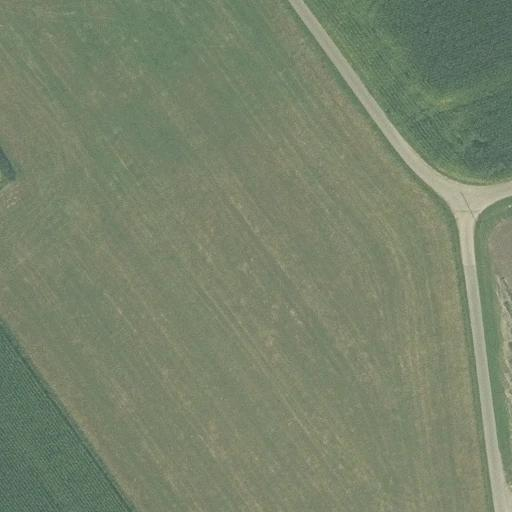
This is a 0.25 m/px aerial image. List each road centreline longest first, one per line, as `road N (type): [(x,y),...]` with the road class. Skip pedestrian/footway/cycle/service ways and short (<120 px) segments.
road 1 (unclassified): [(293,0),(409,162),(461,200),(511,191)]
road 2 (track): [(461,200),(502,511)]
